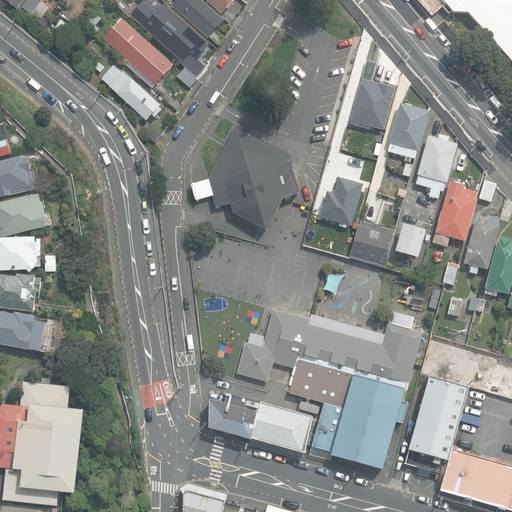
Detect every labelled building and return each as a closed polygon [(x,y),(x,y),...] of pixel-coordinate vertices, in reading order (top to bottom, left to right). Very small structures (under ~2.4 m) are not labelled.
[(9,0),(9,1),(19,11),(20,10),(26,15),(39,0),(9,0)] [(210,38),(217,30),(226,20),(203,0),(178,0),(173,6),(209,39),(210,38)] [(206,0),(223,14),(236,0),(206,0)] [(511,0),(416,0),(432,17),(443,8),(450,15),(452,12),(454,14),(469,14),(511,63),(511,0)] [(151,38),(181,63),(194,49),(197,52),(204,44),(201,41),(203,39),(169,10),(157,23),(134,2),(127,9),(142,23),(143,22),(145,24),(143,26),(153,36),(151,38)] [(156,85),(175,65),(123,19),(121,18),(118,22),(119,23),(104,39),(156,85)] [(70,26),(61,20),(55,29),(64,35),(70,26)] [(351,32),(308,20),(293,79),(317,85),(336,90),(351,32)] [(217,30),(210,38),(220,46),(225,38),(217,30)] [(205,67),(192,55),(185,63),(198,75),(205,67)] [(368,60),(363,79),(373,82),(378,63),(368,60)] [(115,65),(102,79),(148,121),(153,115),(156,118),(164,110),(161,107),(163,106),(125,72),(124,73),(115,65)] [(197,78),(184,66),(176,75),(189,86),(197,78)] [(373,82),(363,79),(351,121),(351,124),(371,130),(372,127),(385,130),(397,88),(373,82)] [(336,90),(317,85),(313,102),(317,103),(308,136),(332,142),(345,93),(336,90)] [(402,103),(389,151),(407,155),(413,157),(416,158),(419,149),(421,150),(431,111),(414,107),(413,105),(407,104),(406,104),(402,103)] [(156,143),(163,135),(148,122),(141,131),(156,143)] [(0,157),(12,154),(4,124),(0,125),(0,157)] [(290,155),(252,135),(254,130),(247,127),(244,131),(237,127),(209,179),(194,182),(199,200),(214,196),(217,207),(232,203),(234,212),(269,230),(287,197),(302,192),(290,155)] [(447,182),(449,183),(453,166),(459,147),(460,143),(450,141),(451,136),(440,133),(439,138),(430,135),(417,184),(428,187),(427,190),(431,191),(430,196),(440,199),(442,190),(445,191),(447,182)] [(469,150),(459,147),(453,166),(464,169),(469,150)] [(0,195),(0,198),(35,189),(30,170),(31,170),(28,158),(24,159),(23,157),(0,162),(0,195)] [(411,177),(414,165),(407,163),(404,175),(411,177)] [(353,226),(365,184),(340,176),(335,192),(328,190),(321,217),(341,223),(340,225),(348,228),(348,225),(353,226)] [(455,181),(452,180),(434,242),(449,247),(452,236),(467,241),(479,199),(478,198),(479,192),(466,188),(467,184),(463,183),(462,182),(461,181),(459,181),(457,181),(456,181),(455,181)] [(498,183),(486,180),(480,198),(492,202),(498,183)] [(405,197),(407,189),(400,188),(398,196),(405,197)] [(41,193),(0,202),(0,236),(3,237),(49,226),(41,193)] [(479,218),(477,218),(466,263),(473,265),(471,272),(478,274),(480,266),(490,269),(501,225),(499,224),(501,218),(489,215),(489,217),(480,215),(479,218)] [(386,266),(397,229),(361,219),(360,223),(359,229),(351,256),(386,266)] [(429,229),(406,222),(398,250),(420,257),(426,239),(430,241),(432,235),(428,234),(429,229)] [(38,236),(0,237),(0,270),(29,269),(33,272),(40,265),(40,242),(39,242),(38,236)] [(499,291),(511,294),(511,289),(511,238),(502,236),(501,240),(499,240),(486,288),(487,288),(486,293),(498,296),(499,291)] [(455,285),(460,264),(450,262),(444,282),(455,285)] [(38,277),(39,275),(19,273),(18,275),(0,273),(0,306),(36,311),(38,298),(39,298),(40,290),(42,291),(44,277),(38,277)] [(476,311),(480,298),(472,296),(469,309),(476,311)] [(460,316),(465,300),(453,297),(449,313),(460,316)] [(480,298),(476,311),(484,312),(487,300),(480,298)] [(262,335),(247,330),(235,371),(264,379),(270,359),(297,367),(290,391),(343,407),(354,368),(406,383),(421,331),(387,321),(384,333),(309,312),(308,317),(270,307),(262,335)] [(39,316),(17,311),(16,313),(0,309),(0,343),(31,349),(31,347),(43,350),(49,324),(41,322),(38,319),(39,316)] [(403,309),(400,324),(418,329),(422,314),(403,309)] [(511,382),(511,357),(433,335),(420,373),(430,377),(470,387),(508,398),(511,382)] [(408,390),(355,375),(331,456),(386,470),(408,390)] [(470,387),(430,377),(410,449),(449,459),(452,450),(470,387)] [(76,384),(27,380),(24,406),(4,405),(0,409),(0,466),(2,468),(9,468),(7,500),(64,507),(65,492),(83,493),(90,408),(73,407),(76,384)] [(306,454),(314,419),(226,394),(221,403),(208,400),(207,427),(306,454)] [(511,467),(452,450),(449,459),(440,488),(511,508),(511,467)] [(223,511),(229,499),(193,490),(186,494),(185,511),(223,511)]
